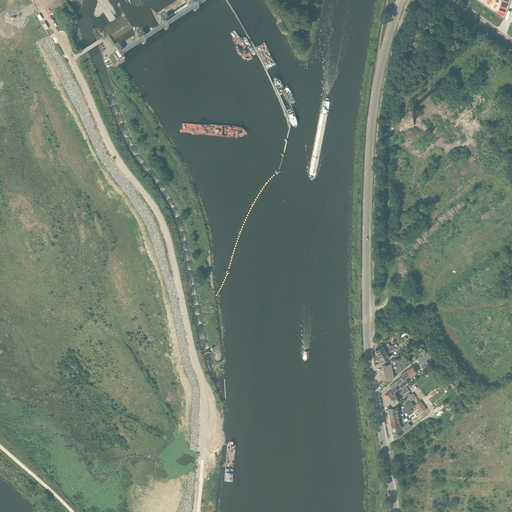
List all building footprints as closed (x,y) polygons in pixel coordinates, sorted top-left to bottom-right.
[(187,0),(188,0),(192,7),(193,6),(194,8),(197,10),(200,8),(199,5),(198,3),(199,2),(197,0),(187,0)] [(161,14),(159,13),(159,15),(159,17),(160,18),(159,18),(163,25),(164,25),(165,27),(166,27),(168,28),(169,26),(169,25),(167,22),(168,22),(164,15),(163,16),(163,15),(161,14)] [(139,29),(137,29),(137,31),(137,33),(136,33),(140,39),(141,39),(142,41),(144,42),(146,42),(146,40),(146,38),(145,36),(141,30),(140,30),(139,29)] [(119,51),(115,54),(119,60),(123,57),(119,51)] [(375,350),(379,356),(394,349),(393,345),(385,349),(383,345),(375,350)] [(394,349),(379,356),(379,357),(382,362),(390,357),(388,354),(397,349),(396,348),(394,349)] [(396,358),(399,356),(403,353),(401,349),(393,356),(396,358)] [(412,366),(417,372),(426,364),(426,365),(429,363),(427,360),(429,359),(430,361),(433,359),(431,357),(428,352),(417,359),(419,361),(412,366)] [(386,380),(394,378),(393,373),(400,371),(402,370),(409,364),(403,354),(399,358),(390,360),(391,363),(383,365),(386,380)] [(411,376),(417,372),(412,366),(406,370),(410,376),(411,376)] [(402,377),(404,380),(410,376),(406,370),(400,375),(402,377)] [(390,386),(392,389),(405,380),(404,380),(402,377),(392,383),(390,386)] [(406,383),(405,380),(392,389),(385,395),(389,400),(398,393),(396,391),(406,383)] [(398,393),(389,400),(393,405),(400,400),(398,398),(409,390),(408,389),(407,387),(398,393)] [(409,402),(411,401),(415,397),(413,393),(406,398),(409,402)] [(402,410),(403,414),(403,415),(414,406),(411,401),(409,402),(404,406),(404,407),(403,407),(404,408),(402,410)] [(421,413),(427,409),(421,401),(415,405),(421,413)] [(396,426),(400,422),(403,419),(403,416),(399,417),(390,419),(391,426),(396,426)] [(391,426),(392,432),(396,431),(408,422),(411,420),(410,418),(405,422),(403,419),(400,422),(396,426),(391,426)] [(396,431),(392,432),(393,437),(398,437),(404,432),(411,427),(408,422),(396,431)]
